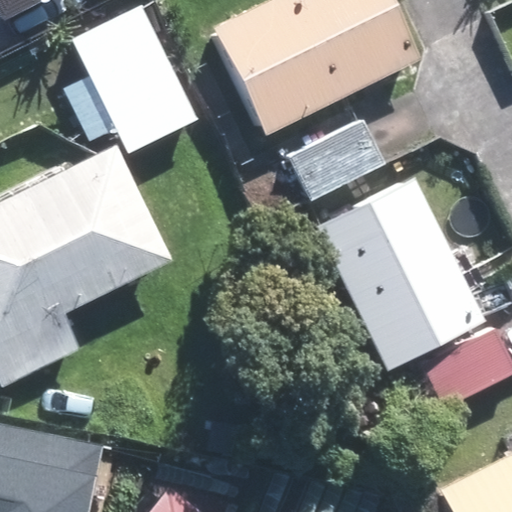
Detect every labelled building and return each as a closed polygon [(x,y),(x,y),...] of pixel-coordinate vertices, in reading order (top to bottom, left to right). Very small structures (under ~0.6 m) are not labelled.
[(0,0),(0,17),(1,18),(38,0),(0,0)] [(418,57),(390,0),(260,0),(208,25),(261,134),(418,57)] [(133,4),(63,38),(118,151),(188,117),(133,4)] [(376,162),(354,117),(279,153),(301,197),(376,162)] [(107,144),(0,195),(0,385),(73,349),(55,311),(163,260),(107,144)] [(378,369),(477,320),(407,177),(309,226),(378,369)] [(508,367),(485,323),(411,361),(434,405),(508,367)] [(84,511),(97,445),(0,426),(0,511),(84,511)] [(445,511),(511,511),(511,448),(433,486),(445,511)] [(202,511),(169,486),(148,511),(202,511)]
